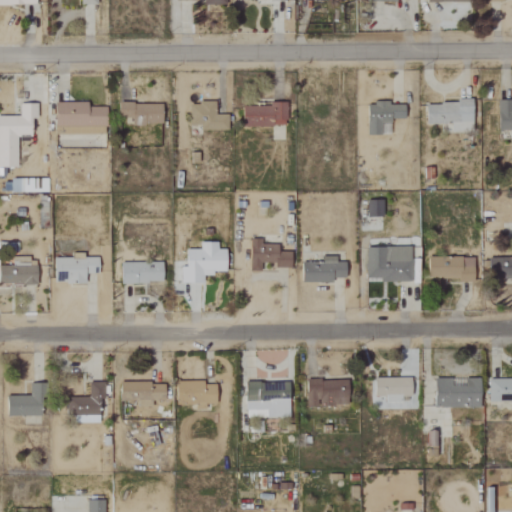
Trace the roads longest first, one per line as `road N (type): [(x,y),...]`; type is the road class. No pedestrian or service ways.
road 1 (residential): [(511,330),(0,336)]
road 2 (residential): [(0,53),(511,49)]
